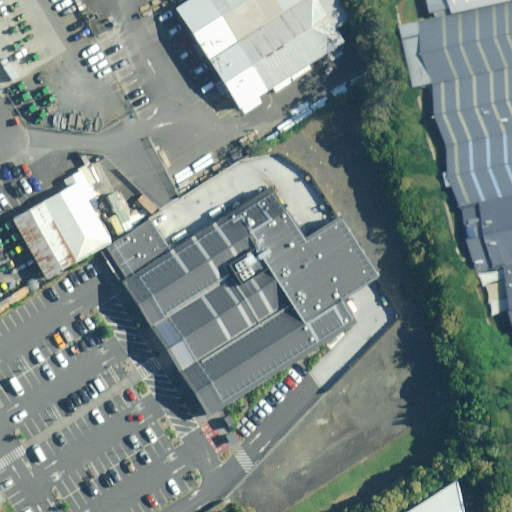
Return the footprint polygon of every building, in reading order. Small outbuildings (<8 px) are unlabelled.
[(168,0),(166,1),(230,104),(334,41),(325,26),(345,13),(336,0),(168,0)] [(436,0),(439,12),(491,0),(436,0)] [(511,3),(426,22),(465,201),(511,190),(511,3)] [(352,142),(340,126),(307,149),(319,165),(352,142)] [(68,179),(3,213),(40,278),(96,244),(103,241),(68,179)] [(346,313),(261,180),(160,242),(146,216),(103,241),(96,244),(201,405),(346,313)] [(511,190),(465,201),(479,267),(510,261),(511,260),(511,190)] [(457,511),(443,487),(402,511),(457,511)]
